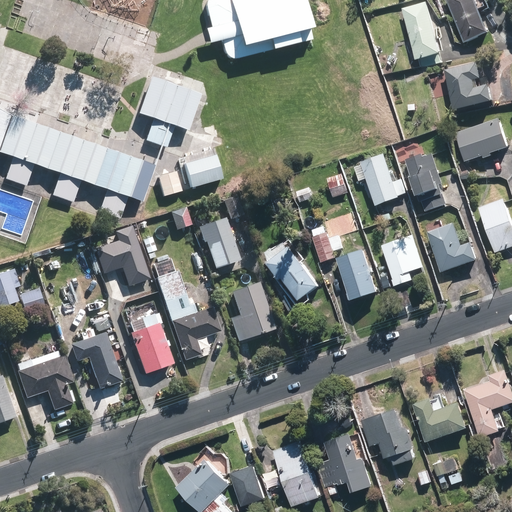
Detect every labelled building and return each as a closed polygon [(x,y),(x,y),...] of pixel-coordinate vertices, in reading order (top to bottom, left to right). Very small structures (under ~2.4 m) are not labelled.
[(299,0),(208,0),(203,2),(213,44),(219,44),(224,59),(230,63),(309,43),(299,0)] [(472,0),(447,0),(464,42),(486,33),(472,0)] [(426,7),(404,12),(415,61),(437,56),(426,7)] [(479,67),(446,71),(446,76),(433,78),(435,94),(449,92),(452,111),(491,106),(489,90),(474,92),(473,84),(481,83),(479,67)] [(198,98),(149,80),(135,118),(151,123),(144,143),(164,150),(172,131),(184,135),(198,98)] [(320,109),(306,94),(299,101),(312,116),(320,109)] [(0,114),(0,158),(10,162),(3,181),(24,188),(30,169),(56,178),(49,198),(70,205),(77,185),(104,194),(97,214),(118,221),(125,201),(139,206),(152,171),(8,118),(0,114)] [(499,122),(456,135),(465,162),(508,148),(499,122)] [(331,142),(318,128),(310,135),(323,149),(331,142)] [(213,155),(182,164),(190,191),(221,182),(213,155)] [(383,156),(362,164),(376,206),(397,199),(383,156)] [(429,157),(407,164),(423,212),(444,205),(429,157)] [(180,190),(174,173),(155,179),(162,197),(180,190)] [(340,176),(328,180),(334,196),(346,192),(340,176)] [(31,200),(0,189),(0,212),(4,214),(0,227),(0,230),(19,237),(31,200)] [(312,198),(309,190),(298,193),(300,201),(312,198)] [(239,215),(234,200),(223,204),(229,219),(239,215)] [(511,220),(506,202),(480,211),(494,252),(511,246),(511,220)] [(188,225),(183,211),(170,216),(175,229),(188,225)] [(236,261),(222,222),(199,230),(213,269),(236,261)] [(452,227),(429,235),(442,272),(474,261),(469,246),(459,250),(452,227)] [(334,259),(327,236),(315,240),(322,263),(334,259)] [(412,239),(384,248),(397,285),(411,280),(408,272),(422,268),(412,239)] [(86,240),(66,247),(74,269),(93,262),(86,240)] [(314,288),(289,253),(272,265),(297,300),(314,288)] [(363,253),(338,261),(351,301),(376,293),(363,253)] [(8,273),(0,275),(0,307),(18,301),(8,273)] [(174,274),(155,280),(169,320),(188,314),(174,274)] [(53,309),(85,299),(80,282),(70,285),(68,280),(46,287),(53,309)] [(269,329),(254,286),(231,294),(240,320),(232,323),(238,340),(269,329)] [(36,291),(18,297),(24,312),(42,306),(36,291)] [(208,311),(171,324),(183,359),(196,354),(191,339),(216,331),(208,311)] [(155,327),(129,336),(143,374),(168,365),(155,327)] [(101,336),(69,347),(74,360),(86,356),(98,388),(117,382),(101,336)] [(59,360),(19,374),(26,396),(46,390),(53,409),(68,404),(61,384),(67,382),(59,360)] [(492,384),(466,393),(480,434),(496,428),(490,409),(511,401),(511,398),(504,374),(490,378),(492,384)] [(131,385),(123,387),(131,415),(140,412),(131,385)] [(0,422),(22,415),(14,392),(3,396),(0,388),(0,422)] [(429,403),(415,407),(425,439),(463,427),(456,406),(433,414),(429,403)] [(393,414),(364,423),(371,443),(379,441),(384,457),(410,449),(404,431),(399,432),(393,414)] [(348,439),(327,445),(339,484),(350,481),(353,490),(369,485),(362,461),(355,463),(348,439)] [(300,447),(277,454),(293,505),(316,497),(300,447)] [(453,459),(443,463),(447,473),(457,469),(453,459)] [(231,484),(209,462),(181,490),(203,511),(231,484)] [(445,473),(441,463),(434,466),(437,476),(445,473)] [(253,466),(232,474),(243,507),(265,500),(253,466)] [(426,471),(419,474),(423,484),(430,481),(426,471)] [(459,474),(449,477),(452,484),(461,481),(459,474)]
